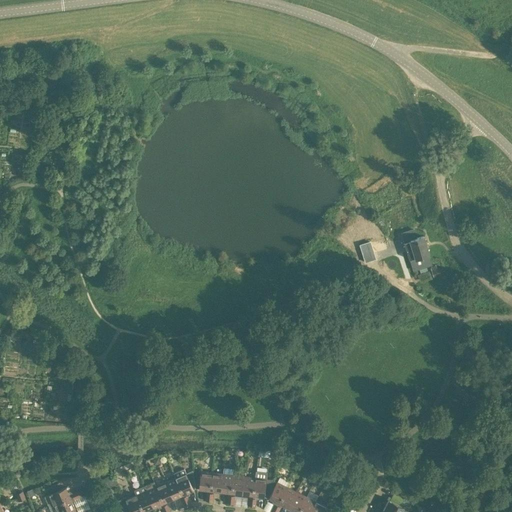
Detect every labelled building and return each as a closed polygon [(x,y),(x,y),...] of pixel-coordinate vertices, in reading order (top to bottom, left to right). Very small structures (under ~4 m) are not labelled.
[(410,259),(414,269),(430,264),(427,255),(429,255),(423,236),(410,240),(410,241),(404,243),(409,259),(410,259)] [(372,247),(361,250),(363,256),(374,253),(372,247)] [(268,458),(275,461),(278,455),(271,452),(268,458)] [(280,464),(288,468),(291,462),(283,458),(280,464)] [(176,477),(183,494),(184,497),(187,495),(188,495),(189,493),(188,492),(193,489),(184,468),(174,473),(176,477)] [(210,490),(212,472),(201,471),(199,489),(210,490)] [(223,473),(212,472),(210,490),(221,491),(223,473)] [(259,497),(259,496),(264,496),(266,478),(266,473),(255,472),(255,477),(253,495),(252,498),(256,498),(257,499),(259,497)] [(231,492),(234,475),(223,473),(221,491),(231,492)] [(244,476),(234,475),(231,492),(242,494),(244,476)] [(253,495),(255,477),(244,476),(242,494),(253,495)] [(183,494),(176,477),(166,482),(173,498),(183,494)] [(274,504),(272,507),(278,510),(280,507),(277,505),(279,503),(287,487),(289,482),(280,477),(277,482),(277,481),(268,498),(273,500),(272,502),(273,503),(274,504)] [(144,485),(146,490),(153,507),(163,502),(156,486),(154,481),(144,485)] [(173,498),(166,482),(156,486),(163,502),(173,498)] [(66,487),(61,489),(58,483),(46,488),(49,494),(45,496),(49,506),(70,497),(73,496),(71,493),(71,492),(69,491),(68,492),(66,487)] [(136,494),(143,511),(153,507),(146,490),(144,485),(134,490),(136,494)] [(287,487),(279,503),(288,508),(296,491),(287,487)] [(73,496),(70,497),(49,506),(51,511),(63,511),(74,507),(72,503),(74,502),(74,500),(74,499),(78,498),(75,491),(71,493),(73,496)] [(297,511),(298,511),(306,496),(296,491),(288,508),(297,511)] [(383,509),(388,511),(401,511),(403,509),(407,511),(412,501),(393,492),(391,498),(389,497),(388,499),(383,509)] [(122,511),(140,511),(143,511),(136,494),(126,499),(125,497),(117,500),(122,511)] [(310,511),(316,501),(306,496),(298,511),(310,511)] [(322,511),(325,506),(316,501),(310,511),(322,511)]
